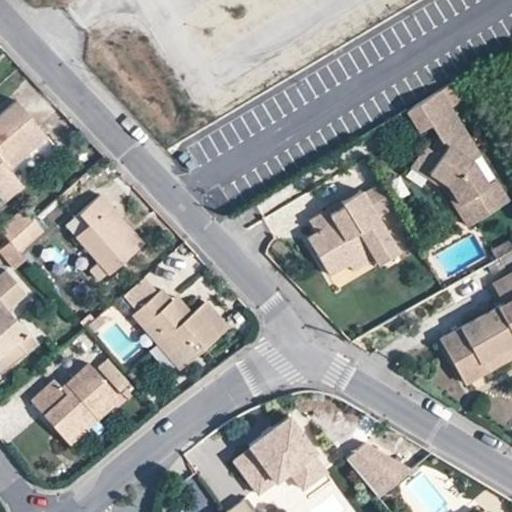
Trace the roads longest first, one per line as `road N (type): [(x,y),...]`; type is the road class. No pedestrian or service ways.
road 1 (residential): [(298,339),(0,9)]
road 2 (residential): [(298,339),(172,428),(79,508)]
road 3 (residential): [(511,471),(333,370),(298,339)]
